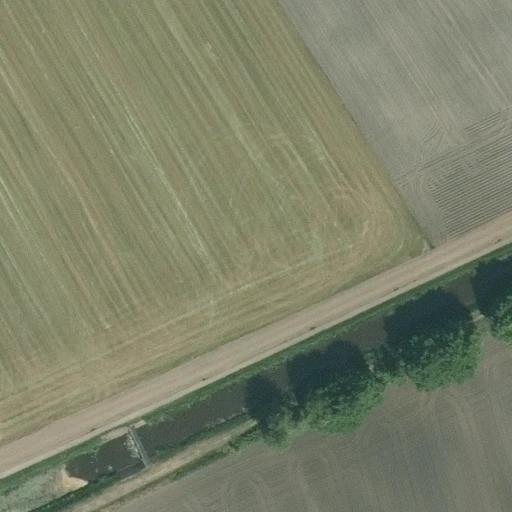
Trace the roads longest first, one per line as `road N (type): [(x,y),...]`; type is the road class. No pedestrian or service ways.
road 1 (track): [(511,220),(0,462)]
road 2 (track): [(83,511),(511,304)]
